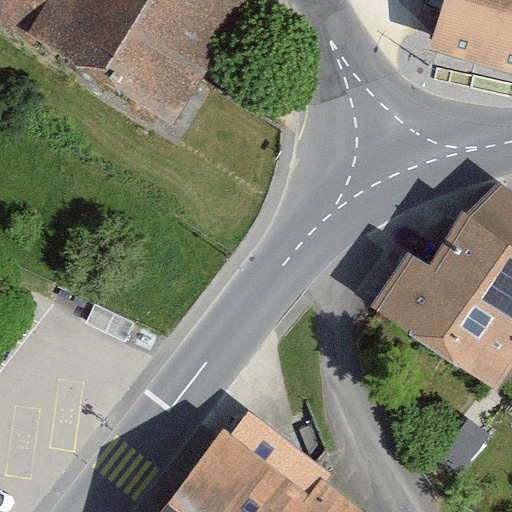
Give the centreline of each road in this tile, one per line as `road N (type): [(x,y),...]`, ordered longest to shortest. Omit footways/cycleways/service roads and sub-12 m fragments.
road 1 (tertiary): [(93,511),(316,227),(393,171)]
road 2 (tertiary): [(393,171),(313,0)]
road 3 (tertiary): [(393,171),(511,136)]
